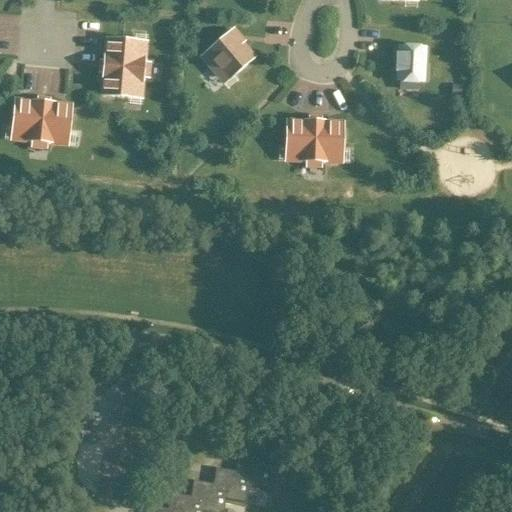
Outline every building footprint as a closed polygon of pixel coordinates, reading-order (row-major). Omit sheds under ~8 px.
[(228,82),(256,58),(233,30),(205,54),(228,82)] [(104,39),(99,97),(136,100),(138,80),(144,80),(145,63),(140,63),(141,43),(104,39)] [(394,46),(392,83),(425,85),(427,48),(394,46)] [(462,98),(462,87),(452,87),(452,98),(462,98)] [(14,100),(11,135),(30,136),(29,144),(46,146),(47,138),(68,140),(71,105),(14,100)] [(286,121),(285,156),(296,156),(304,156),(304,164),(320,164),(320,157),(343,157),(344,123),(286,121)] [(271,473),(259,471),(261,460),(238,456),(236,472),(216,469),(213,485),(193,481),(191,497),(171,494),(168,510),(148,506),(147,511),(223,511),(225,504),(245,507),(248,492),(267,495),(271,473)]
